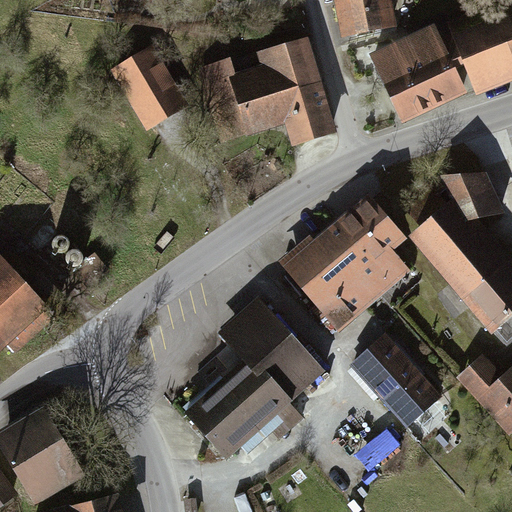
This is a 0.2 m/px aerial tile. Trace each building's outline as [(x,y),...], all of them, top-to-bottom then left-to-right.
[(338,0),(347,44),(401,34),(394,0),(338,0)] [(511,1),(451,26),(480,99),(511,86),(511,1)] [(441,28),(374,59),(406,130),(473,99),(441,28)] [(313,38),(201,73),(225,148),(289,128),(298,156),(346,141),(313,38)] [(158,50),(115,75),(151,138),(194,113),(158,50)] [(458,205),(414,242),(496,338),(511,323),(511,271),(511,270),(511,269),(511,258),(485,223),(507,220),(490,178),(444,180),(458,205)] [(313,239),(281,267),(342,337),(411,278),(393,258),(408,245),(374,205),(346,229),(342,224),(318,245),(313,239)] [(0,349),(46,307),(0,257),(0,349)] [(329,377),(265,300),(221,337),(246,367),(188,415),(241,478),(308,422),(294,406),(329,377)] [(446,401),(390,340),(355,372),(411,433),(446,401)] [(489,359),(461,382),(511,443),(511,441),(511,375),(507,380),(489,359)] [(46,410),(0,436),(0,441),(40,510),(87,482),(46,410)] [(0,511),(2,511),(22,499),(0,469),(0,511)] [(127,511),(124,498),(57,511),(127,511)]
